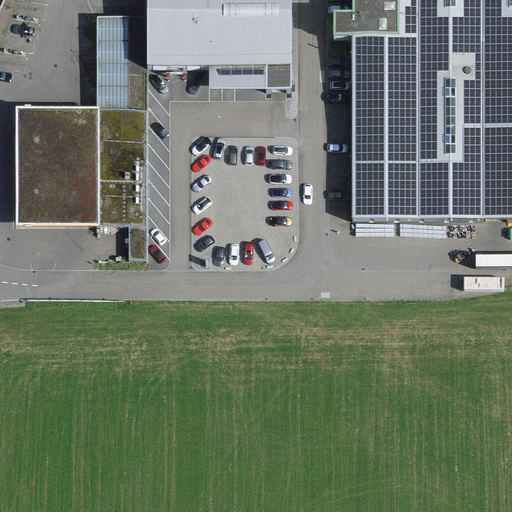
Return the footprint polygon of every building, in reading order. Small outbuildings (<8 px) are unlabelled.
[(146,0),(147,21),(147,72),(174,72),(213,71),(213,89),(291,89),(289,0),(146,0)] [(511,0),(352,0),(353,220),(511,219),(511,0)] [(147,21),(129,21),(130,112),(141,112),(148,112),(147,72),(147,21)] [(130,112),(97,113),(98,229),(142,228),(141,112),(130,112)] [(19,229),(98,229),(97,113),(18,113),(19,229)]
